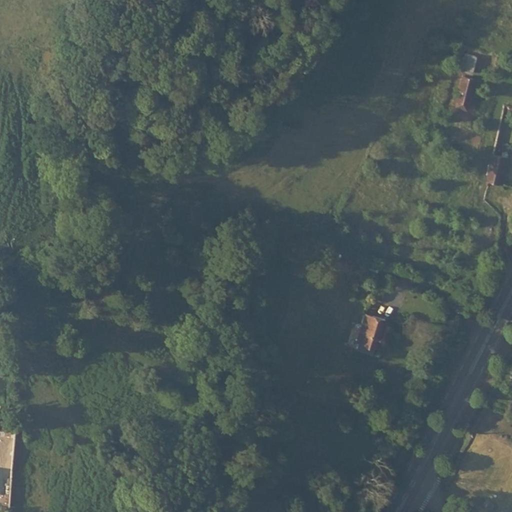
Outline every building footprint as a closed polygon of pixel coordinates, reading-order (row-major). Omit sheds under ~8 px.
[(461,70),(472,72),(475,56),(464,54),(461,70)] [(459,92),(470,95),(473,79),(462,77),(459,92)] [(470,95),(459,92),(456,106),(467,108),(470,95)] [(509,159),(493,154),(486,180),(501,184),(509,159)] [(335,270),(347,273),(348,267),(336,264),(335,270)] [(368,313),(358,343),(376,349),(382,331),(385,332),(389,319),(368,313)]
